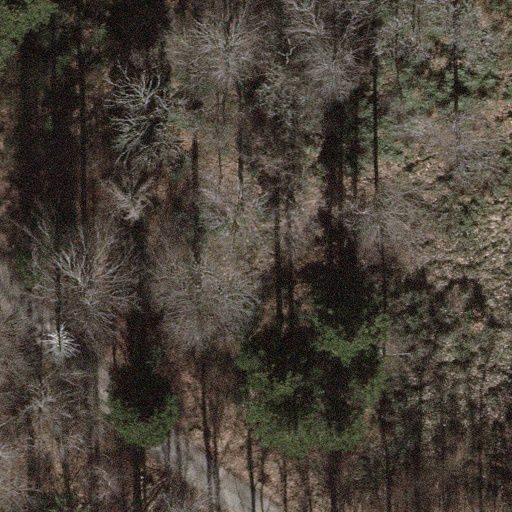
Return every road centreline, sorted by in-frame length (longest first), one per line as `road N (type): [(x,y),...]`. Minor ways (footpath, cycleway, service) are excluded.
road 1 (track): [(0,273),(165,443),(254,511)]
road 2 (track): [(0,219),(95,116),(172,0)]
